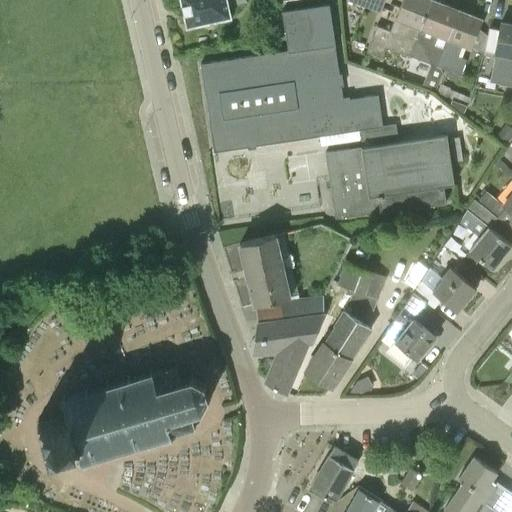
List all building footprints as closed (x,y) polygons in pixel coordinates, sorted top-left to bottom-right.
[(245,0),(182,0),(187,25),(207,21),(231,17),(229,5),(246,1),(245,0)] [(384,0),(348,0),(364,6),(381,12),(384,0)] [(386,47),(408,55),(430,0),(402,0),(395,18),(400,19),(396,29),(399,30),(398,34),(390,31),(387,40),(373,35),(366,52),(382,58),(386,47)] [(430,0),(408,55),(436,66),(458,9),(434,0),(430,0)] [(214,152),(360,130),(361,141),(385,137),(378,94),(343,100),(329,4),(282,11),(288,50),(228,59),(201,63),(209,121),(214,152)] [(436,66),(447,70),(446,75),(459,79),(460,75),(461,76),(467,59),(459,56),(463,44),(471,48),(482,19),(458,9),(436,66)] [(496,54),(490,81),(511,86),(511,24),(501,22),(494,54),(496,54)] [(365,43),(357,40),(354,47),(362,50),(365,43)] [(451,98),(468,104),(471,97),(454,90),(451,98)] [(467,105),(450,98),(449,102),(464,113),(467,105)] [(497,135),(508,144),(511,138),(511,129),(506,124),(497,135)] [(361,146),(349,148),(325,152),(327,161),(330,180),(329,180),(329,181),(330,181),(331,189),(331,190),(331,189),(335,218),(446,201),(444,184),(453,183),(453,184),(454,184),(447,133),(445,133),(446,134),(436,135),(363,146),(362,145),(361,146)] [(455,158),(464,158),(463,134),(453,135),(455,158)] [(511,153),(508,150),(502,158),(508,162),(511,156),(511,153)] [(497,165),(511,177),(511,168),(500,159),(498,158),(494,163),(497,165)] [(511,194),(503,205),(486,191),(478,201),(498,217),(505,207),(511,212),(511,194)] [(480,236),(469,249),(492,268),(511,245),(490,227),(498,217),(478,201),(475,199),(460,222),(480,236)] [(240,243),(246,270),(254,304),(255,304),(256,308),(258,321),(258,323),(323,314),(322,297),(291,299),(290,296),(298,294),(292,268),(295,267),(291,253),(290,254),(285,232),(277,234),(259,238),(240,243)] [(468,252),(462,260),(473,268),(479,261),(468,252)] [(385,276),(347,263),(340,284),(350,287),(344,309),(335,323),(326,316),(324,319),(322,318),(317,334),(350,357),(371,326),(370,325),(369,326),(361,322),(371,308),(374,310),(385,276)] [(427,302),(434,308),(442,299),(457,311),(476,288),(450,266),(440,277),(442,279),(432,290),(421,281),(413,291),(427,302)] [(395,340),(394,341),(417,359),(436,337),(414,319),(427,302),(413,291),(394,319),(385,332),(395,340)] [(301,351),(306,337),(314,336),(317,334),(322,318),(323,314),(258,323),(257,334),(256,333),(253,350),(255,355),(275,353),(265,381),(284,392),(285,390),(284,390),(301,351)] [(331,386),(344,366),(319,349),(306,370),(331,386)] [(94,461),(96,460),(95,457),(104,455),(105,459),(109,457),(108,454),(125,448),(127,452),(130,451),(129,447),(147,442),(148,446),(152,445),(151,441),(169,436),(170,439),(174,438),(172,434),(176,433),(176,432),(188,429),(192,427),(195,429),(196,426),(193,424),(194,424),(198,422),(199,421),(198,421),(200,417),(201,417),(201,416),(199,410),(199,409),(202,412),(205,410),(202,407),(207,398),(211,399),(211,395),(207,394),(205,385),(208,383),(205,380),(202,382),(194,378),(194,374),(190,373),(189,377),(181,380),(179,376),(179,375),(178,375),(176,370),(177,370),(176,368),(178,365),(175,363),(174,366),(158,371),(157,370),(153,371),(152,367),(148,369),(149,372),(131,378),(130,374),(126,375),(128,379),(110,384),(109,380),(105,381),(106,385),(89,390),(88,386),(84,388),(85,391),(67,397),(66,393),(62,394),(63,398),(62,398),(62,399),(59,400),(60,404),(64,403),(64,406),(65,406),(67,414),(67,415),(45,422),(38,418),(36,423),(42,426),(44,433),(46,434),(47,432),(50,433),(52,440),(49,441),(48,443),(50,450),(46,456),(50,458),(54,452),(60,450),(62,459),(74,455),(71,446),(77,444),(78,446),(79,446),(81,453),(80,453),(80,454),(80,457),(76,458),(77,462),(81,461),(81,462),(82,461),(83,465),(87,464),(87,463),(88,463),(88,462),(94,460),(94,461)] [(358,380),(351,392),(364,392),(370,389),(365,377),(358,380)] [(358,460),(334,446),(311,486),(335,500),(358,460)] [(485,511),(501,490),(490,482),(497,471),(474,455),(458,479),(463,482),(444,508),(449,511),(485,511)] [(421,476),(422,475),(410,468),(410,469),(411,470),(402,482),(401,481),(401,482),(412,490),(412,489),(411,488),(420,476),(421,476)] [(359,489),(346,511),(394,511),(395,511),(359,489)] [(410,509),(414,511),(428,511),(431,509),(417,499),(410,509)]
